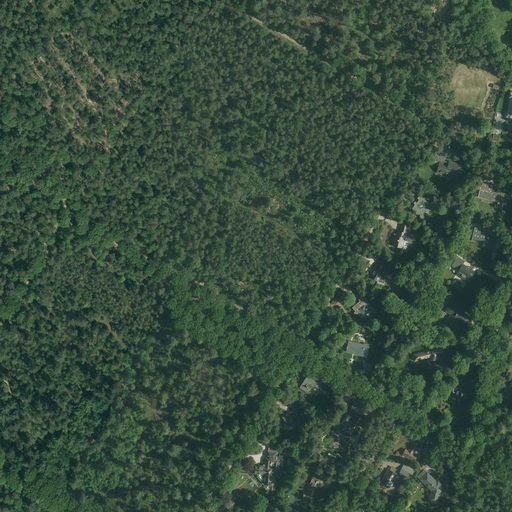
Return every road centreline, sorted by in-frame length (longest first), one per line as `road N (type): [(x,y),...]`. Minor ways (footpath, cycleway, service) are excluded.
road 1 (track): [(488,448),(0,165)]
road 2 (track): [(203,511),(433,124)]
road 3 (track): [(55,495),(116,383),(0,314)]
road 4 (track): [(433,124),(223,0)]
road 5 (unclassified): [(336,511),(398,400)]
